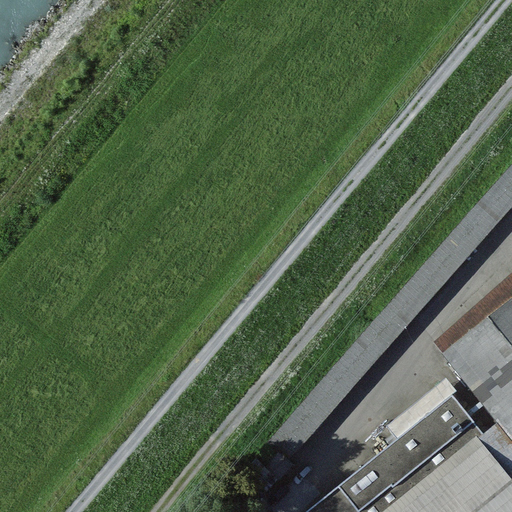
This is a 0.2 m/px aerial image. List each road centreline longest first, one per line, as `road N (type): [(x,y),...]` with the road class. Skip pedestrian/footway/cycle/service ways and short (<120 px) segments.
road 1 (track): [(80,511),(508,0)]
road 2 (track): [(162,511),(511,93)]
